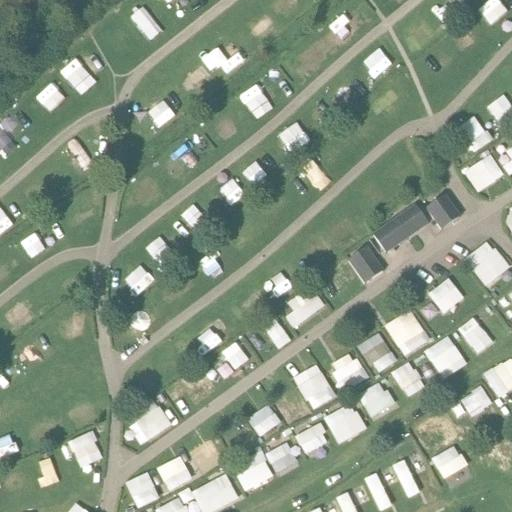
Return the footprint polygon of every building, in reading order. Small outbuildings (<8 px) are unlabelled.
[(289,23),(308,7),(302,0),(278,0),(274,4),(289,23)] [(511,14),(499,0),(497,0),(481,14),(495,30),(511,15),(511,14)] [(248,20),(266,43),(283,31),(264,7),(248,20)] [(354,13),(334,25),(345,44),(365,32),(354,13)] [(116,54),(130,41),(118,27),(104,40),(116,54)] [(231,33),(215,46),(235,70),(251,57),(231,33)] [(81,50),(62,65),(74,80),(93,65),(81,50)] [(443,50),(429,63),(442,78),(456,64),(443,50)] [(200,60),(186,73),(206,95),(220,81),(200,60)] [(380,60),(368,72),(380,85),(393,73),(380,60)] [(39,101),(55,115),(71,97),(55,83),(39,101)] [(350,84),(339,95),(351,109),(363,98),(350,84)] [(392,116),(404,104),(391,91),(379,103),(392,116)] [(149,109),(165,127),(183,112),(168,94),(149,109)] [(310,110),(327,130),(339,119),(322,99),(310,110)] [(511,116),(506,108),(493,118),(504,133),(511,127),(511,116)] [(372,115),(357,129),(370,143),(385,129),(372,115)] [(227,122),(216,131),(227,145),(238,136),(227,122)] [(481,157),(496,143),(482,127),(466,140),(481,157)] [(0,137),(0,154),(3,158),(17,148),(6,133),(0,137)] [(294,137),(281,146),(292,159),(304,150),(294,137)] [(266,183),(281,173),(270,158),(256,168),(266,183)] [(493,159),(467,177),(481,198),(507,180),(493,159)] [(38,185),(49,202),(66,190),(55,174),(38,185)] [(133,193),(147,210),(165,194),(151,178),(133,193)] [(221,194),(234,209),(248,196),(235,181),(221,194)] [(441,231),(460,217),(445,196),(425,210),(441,231)] [(386,255),(428,225),(414,205),(372,236),(386,255)] [(346,257),(365,243),(349,221),(330,234),(346,257)] [(301,246),(321,276),(338,264),(318,235),(301,246)] [(162,254),(176,267),(190,253),(177,239),(162,254)] [(467,263),(488,291),(511,273),(511,270),(492,244),(467,263)] [(384,272),(367,249),(348,263),(365,285),(384,272)] [(273,264),(260,274),(284,306),(298,296),(273,264)] [(146,270),(127,282),(138,299),(157,287),(146,270)] [(328,282),(346,305),(360,294),(342,271),(328,282)] [(72,304),(93,300),(88,279),(67,283),(72,304)] [(453,282),(430,297),(445,319),(468,303),(453,282)] [(247,305),(259,323),(273,313),(260,296),(247,305)] [(25,331),(42,320),(30,301),(13,312),(25,331)] [(299,307),(288,327),(303,335),(314,316),(299,307)] [(135,340),(155,327),(144,311),(124,325),(135,340)] [(387,329),(408,362),(434,345),(413,313),(387,329)] [(61,320),(62,336),(78,335),(77,319),(61,320)] [(477,319),(461,332),(481,356),(497,343),(477,319)] [(264,334),(279,348),(289,337),(274,323),(264,334)] [(217,354),(232,342),(218,324),(203,336),(217,354)] [(46,333),(29,340),(36,356),(52,350),(46,333)] [(362,349),(379,379),(400,367),(383,337),(362,349)] [(427,357),(448,384),(471,366),(450,339),(427,357)] [(220,362),(236,387),(258,372),(242,348),(220,362)] [(501,399),(511,392),(511,357),(485,375),(501,399)] [(373,384),(359,358),(334,371),(349,397),(373,384)] [(410,401),(428,389),(412,365),(394,377),(410,401)] [(296,382),(315,417),(340,404),(321,369),(296,382)] [(142,381),(156,398),(168,389),(154,371),(142,381)] [(192,398),(200,409),(220,396),(212,385),(192,398)] [(361,398),(373,422),(397,409),(385,385),(361,398)] [(473,419),(495,405),(484,386),(461,399),(473,419)] [(282,407),(290,426),(310,418),(303,399),(282,407)] [(93,404),(74,414),(84,433),(103,424),(93,404)] [(152,448),(175,431),(155,405),(133,421),(152,448)] [(264,443),(285,429),(272,410),(251,424),(264,443)] [(327,422),(342,449),(371,433),(361,415),(349,421),(344,412),(327,422)] [(430,458),(453,444),(437,419),(414,433),(430,458)] [(511,434),(505,422),(492,429),(511,464),(511,434)] [(34,433),(43,448),(57,440),(48,425),(34,433)] [(230,440),(245,460),(261,447),(246,427),(230,440)] [(309,459),(333,445),(323,427),(299,440),(309,459)] [(71,448),(81,467),(104,456),(94,436),(71,448)] [(269,458),(280,477),(302,464),(290,445),(269,458)] [(215,446),(191,459),(204,482),(228,468),(215,446)] [(457,446),(433,462),(447,484),(472,468),(457,446)] [(248,496),(277,482),(265,458),(237,471),(248,496)] [(407,460),(394,466),(412,502),(424,497),(407,460)] [(40,488),(60,479),(52,461),(32,471),(40,488)] [(160,472),(170,497),(195,488),(185,462),(160,472)] [(380,475),(367,480),(381,511),(391,511),(396,510),(380,475)] [(128,487),(138,511),(146,511),(163,505),(152,477),(128,487)] [(228,480),(195,498),(202,511),(226,511),(241,505),(228,480)] [(344,511),(359,511),(352,494),(339,499),(344,511)] [(189,511),(185,502),(163,511),(189,511)]
